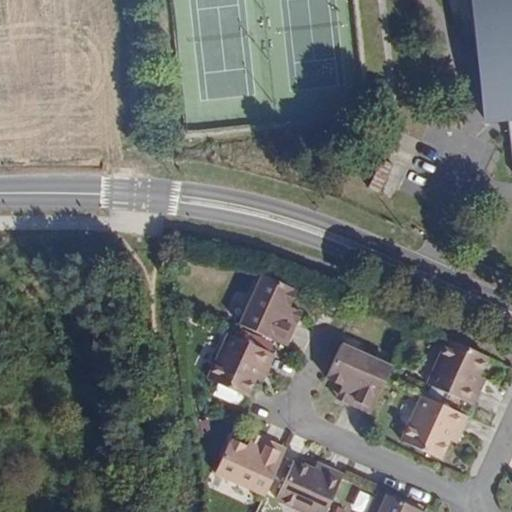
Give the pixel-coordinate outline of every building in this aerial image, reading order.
[(511,0),(470,0),(483,119),(511,115),(511,0)] [(367,187),(378,193),(392,165),(381,158),(367,187)] [(267,275),(243,327),(278,343),(285,346),(298,319),(290,316),(293,309),(287,306),(296,288),(267,275)] [(301,312),(293,309),(290,316),(298,319),(301,312)] [(209,379),(246,395),(255,378),(257,378),(264,364),(269,365),(274,353),(229,332),(209,379)] [(486,357),(447,339),(427,383),(473,404),(479,390),(472,387),(477,375),(486,357)] [(390,370),(335,345),(321,376),(342,385),(341,388),(348,392),(344,402),(370,414),(386,379),(390,370)] [(264,364),(257,378),(262,380),(269,365),(264,364)] [(472,387),(479,390),(484,379),(477,375),(472,387)] [(348,392),(341,388),(336,398),(344,402),(348,392)] [(467,416),(422,396),(401,441),(439,459),(448,440),(454,427),(461,430),(467,416)] [(454,427),(448,440),(455,443),(461,430),(454,427)] [(256,446),(260,438),(256,436),(252,434),(248,443),(256,446)] [(217,467),(267,491),(283,456),(286,449),(260,438),(256,446),(248,443),(246,447),(229,440),(217,467)] [(277,499),(304,511),(325,511),(342,475),(328,469),(326,472),(314,466),(313,470),(295,462),(277,499)] [(326,472),(328,469),(323,466),(316,463),(314,466),(326,472)] [(423,511),(425,510),(379,489),(370,510),(374,511),(423,511)]
